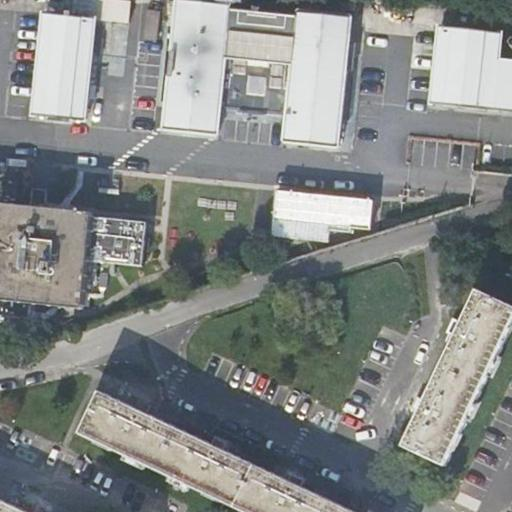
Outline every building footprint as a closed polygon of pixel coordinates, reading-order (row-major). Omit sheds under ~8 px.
[(106,21),(130,24),(132,4),(100,0),(76,0),(74,17),(47,14),(36,117),(88,122),(95,52),(99,20),(106,21)] [(288,143),(339,148),(352,19),(300,13),(300,19),(233,11),(234,6),(181,0),(167,130),(219,136),(222,110),(290,118),(288,143)] [(146,41),(159,42),(162,12),(149,11),(146,41)] [(99,20),(95,52),(103,53),(106,21),(99,20)] [(433,106),(511,114),(511,61),(501,60),(504,36),(441,29),(433,106)] [(1,201),(13,202),(16,173),(3,171),(1,201)] [(331,237),(332,237),(333,232),(352,235),(353,229),(372,231),(375,203),(279,191),(274,238),(330,245),(331,237)] [(0,302),(83,312),(88,259),(141,265),(146,220),(0,204),(0,302)] [(404,445),(446,465),(511,326),(511,305),(478,289),(404,445)] [(245,511),(354,511),(102,392),(82,435),(245,511)] [(25,511),(0,500),(0,511),(25,511)]
